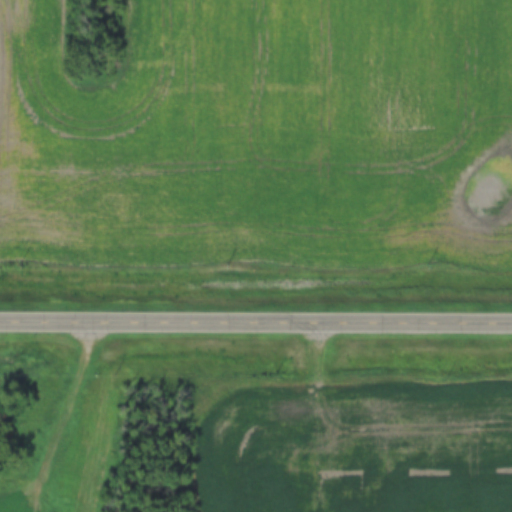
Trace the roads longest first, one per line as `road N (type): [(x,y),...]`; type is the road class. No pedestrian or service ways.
road 1 (tertiary): [(511,320),(0,319)]
road 2 (track): [(90,319),(82,383),(42,477),(37,511)]
